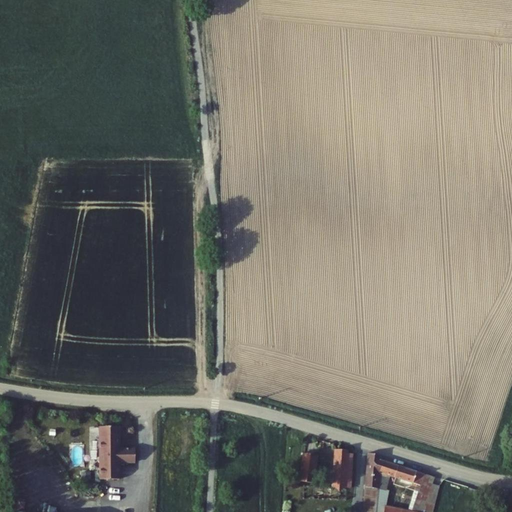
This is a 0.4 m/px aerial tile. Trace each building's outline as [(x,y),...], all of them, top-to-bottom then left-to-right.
[(102,473),(102,481),(121,481),(120,464),(137,463),(136,450),(120,450),(119,441),(121,441),(121,428),(103,429),(103,441),(101,444),(101,452),(103,454),(101,456),(102,466),(103,466),(103,473),(102,473)] [(323,443),(312,441),(307,476),(319,477),(323,443)] [(336,486),(306,484),(305,496),(348,499),(349,484),(354,484),(356,450),(352,449),(352,446),(339,445),(336,486)] [(384,455),(371,455),(363,511),(377,511),(384,473),(427,484),(420,511),(382,506),(381,511),(429,511),(435,485),(431,485),(433,472),(386,459),(384,455)] [(435,511),(441,487),(435,485),(429,511),(435,511)]
